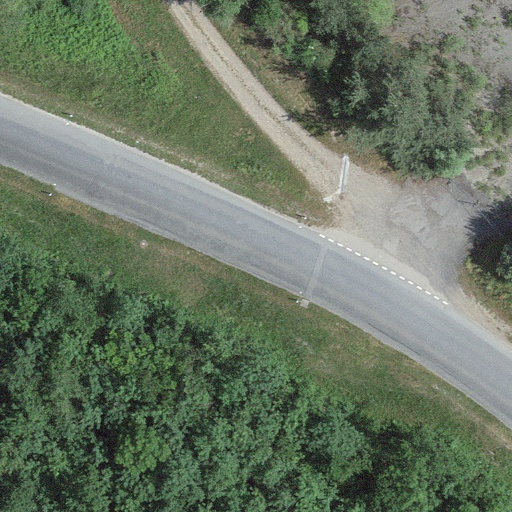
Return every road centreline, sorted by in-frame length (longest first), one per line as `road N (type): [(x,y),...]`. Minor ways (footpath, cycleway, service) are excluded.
road 1 (tertiary): [(0,137),(455,352),(511,391)]
road 2 (track): [(207,0),(455,352)]
